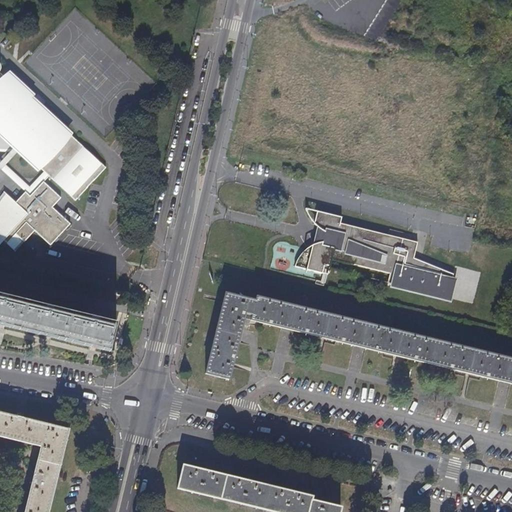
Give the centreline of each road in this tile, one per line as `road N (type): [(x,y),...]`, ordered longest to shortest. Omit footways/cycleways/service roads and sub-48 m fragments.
road 1 (primary): [(157,398),(250,0)]
road 2 (primary): [(233,0),(140,394)]
road 3 (residential): [(157,398),(398,456)]
road 4 (unknown): [(302,188),(457,228)]
road 5 (residential): [(0,376),(138,403)]
road 6 (unknown): [(202,206),(296,227),(307,212),(302,188)]
